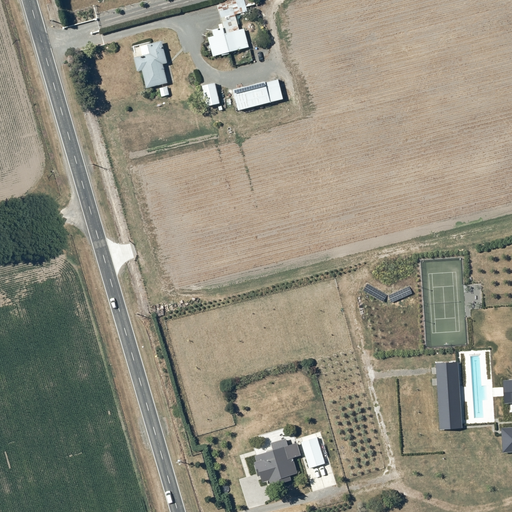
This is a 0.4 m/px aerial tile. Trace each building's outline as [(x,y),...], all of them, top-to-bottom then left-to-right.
[(214,36),(208,37),(210,44),(209,45),(209,48),(211,48),(213,57),(250,47),(244,28),(226,33),(224,26),(212,29),(214,36)] [(137,71),(142,70),(146,88),(168,82),(163,63),(168,62),(162,40),(152,43),(151,41),(133,45),(136,56),(134,57),(137,71)] [(265,80),(233,88),(239,110),(284,98),(278,78),(266,81),(265,80)] [(220,103),(215,82),(202,85),(207,106),(220,103)] [(168,86),(159,88),(161,96),(170,95),(168,86)] [(364,275),(362,262),(351,264),(353,277),(364,275)] [(413,322),(401,280),(371,288),(382,330),(413,322)] [(418,345),(413,326),(399,330),(404,349),(418,345)] [(460,426),(457,360),(435,361),(438,427),(460,426)] [(328,432),(326,419),(317,420),(319,433),(328,432)] [(318,435),(301,440),(309,468),(326,463),(318,435)] [(296,472),(293,458),(301,456),(298,445),(289,447),(287,438),(271,442),(273,449),(255,454),(257,460),(254,461),(258,479),(261,478),(262,482),(269,480),(271,488),(282,486),(281,482),(292,480),(290,474),(296,472)]
